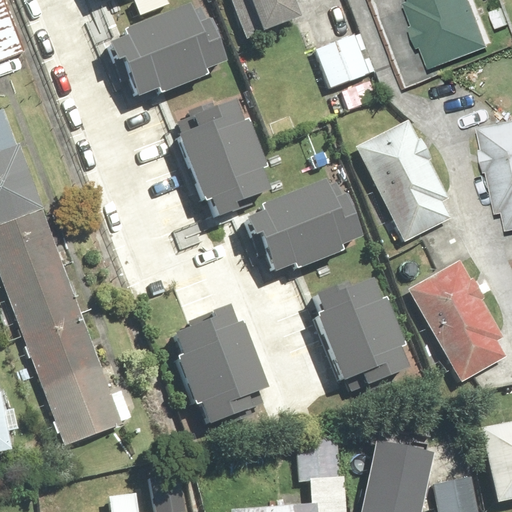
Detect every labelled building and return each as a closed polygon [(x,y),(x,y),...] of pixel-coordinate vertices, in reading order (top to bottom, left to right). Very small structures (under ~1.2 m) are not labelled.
[(235,0),(250,39),(288,26),(279,0),(235,0)] [(408,0),(409,1),(405,3),(414,26),(409,28),(418,51),(422,49),(430,70),(490,49),(471,0),(408,0)] [(0,1),(0,62),(21,55),(0,1)] [(212,4),(117,42),(139,96),(234,58),(212,4)] [(348,36),(308,51),(324,94),(364,79),(348,36)] [(368,84),(338,97),(346,115),(376,102),(368,84)] [(237,110),(180,130),(210,217),(267,197),(237,110)] [(511,231),(511,119),(478,127),(483,149),(479,150),(484,173),(488,172),(497,215),(503,214),(507,232),(511,231)] [(0,122),(0,226),(35,213),(0,122)] [(403,122),(348,150),(398,247),(445,223),(436,206),(443,202),(403,122)] [(345,184),(250,222),(272,276),(367,238),(345,184)] [(35,215),(0,228),(0,296),(58,451),(116,430),(35,215)] [(454,263),(401,291),(454,387),(502,361),(493,344),(497,341),(454,263)] [(376,267),(310,296),(345,377),(366,368),(376,391),(421,372),(376,267)] [(239,305),(168,332),(208,435),(257,417),(249,396),(270,388),(239,305)] [(511,422),(470,432),(487,509),(511,503),(511,422)] [(302,508),(255,511),(341,511),(338,479),(335,479),(332,438),(289,442),(293,486),(300,485),(302,508)] [(413,511),(424,455),(366,445),(353,511),(413,511)] [(471,511),(465,479),(427,486),(432,511),(471,511)] [(130,511),(129,496),(101,500),(102,511),(130,511)]
